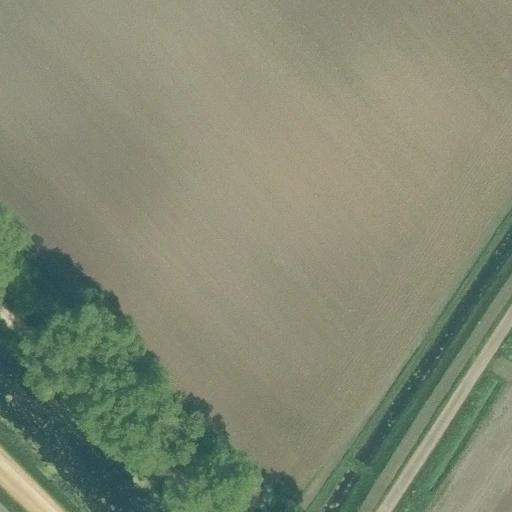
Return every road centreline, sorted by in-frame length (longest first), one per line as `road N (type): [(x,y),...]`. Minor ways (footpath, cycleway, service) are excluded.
road 1 (track): [(211,511),(0,309)]
road 2 (track): [(382,511),(511,317)]
